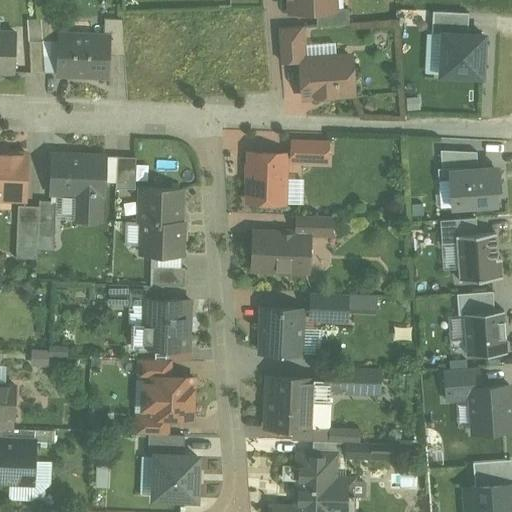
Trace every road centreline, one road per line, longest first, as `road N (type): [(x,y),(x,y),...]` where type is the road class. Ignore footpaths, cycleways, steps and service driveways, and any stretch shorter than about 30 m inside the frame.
road 1 (residential): [(209,122),(235,492),(230,511)]
road 2 (residential): [(280,124),(511,131)]
road 3 (residential): [(0,115),(209,122)]
road 4 (residential): [(274,0),(280,124)]
